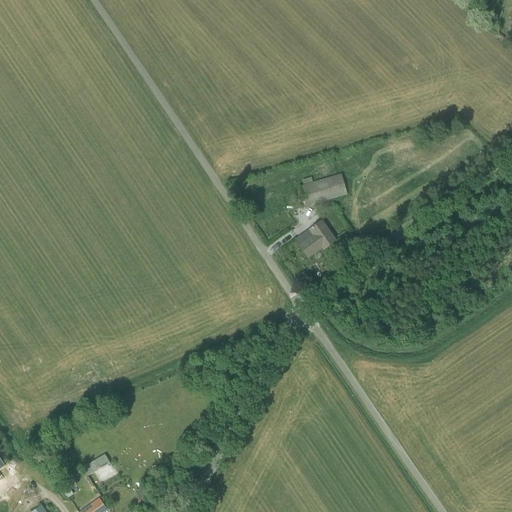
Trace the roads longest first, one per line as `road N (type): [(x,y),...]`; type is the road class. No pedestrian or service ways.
road 1 (unclassified): [(300,304),(92,0)]
road 2 (unclassified): [(300,304),(511,154)]
road 3 (unclassified): [(441,511),(300,304)]
road 4 (unclassified): [(188,511),(300,304)]
road 5 (track): [(333,353),(413,362),(511,302)]
